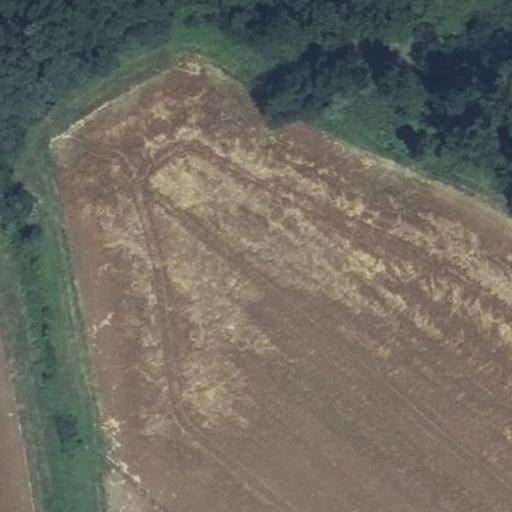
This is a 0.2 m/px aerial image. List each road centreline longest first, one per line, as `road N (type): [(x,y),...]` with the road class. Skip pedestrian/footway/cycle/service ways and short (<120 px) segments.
road 1 (track): [(0,176),(15,138),(96,46),(164,15),(219,11),(511,175)]
road 2 (track): [(50,511),(19,311),(0,254)]
